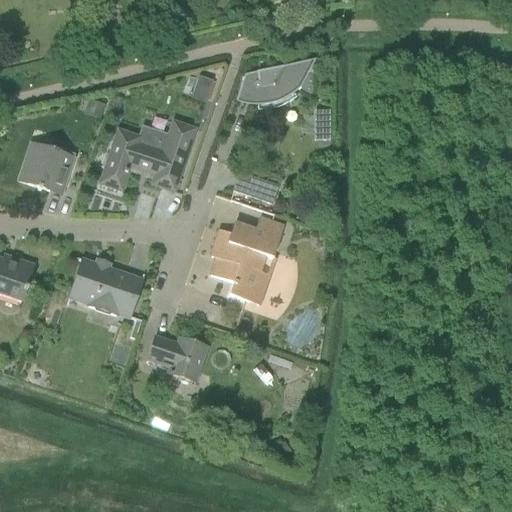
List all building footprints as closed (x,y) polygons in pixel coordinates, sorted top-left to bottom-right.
[(257,97),(257,108),(256,113),(260,113),(265,113),(269,112),(273,111),(277,110),(286,106),(295,100),(289,92),(292,90),(298,93),(308,74),(297,70),(244,78),(238,96),(251,104),(253,96),(257,97)] [(191,101),(204,106),(211,83),(198,78),(191,101)] [(87,102),(82,116),(98,122),(104,108),(87,102)] [(113,143),(98,187),(120,195),(127,175),(129,170),(153,178),(152,183),(150,187),(173,195),(194,132),(171,124),(167,138),(141,129),(136,146),(134,151),(127,148),(113,143)] [(39,194),(39,193),(40,192),(48,194),(51,186),(63,190),(74,157),(60,153),(59,156),(29,146),(16,184),(36,191),(36,193),(39,194)] [(232,193),(270,206),(276,190),(238,177),(232,193)] [(215,260),(215,262),(209,279),(232,286),(227,298),(247,305),(262,259),(271,262),(282,230),(258,222),(254,234),(233,227),(221,262),(215,260)] [(0,298),(20,305),(32,269),(13,262),(13,261),(3,258),(1,262),(0,262),(0,298)] [(67,301),(128,321),(143,276),(142,276),(139,283),(106,272),(108,267),(96,263),(94,268),(80,263),(67,301)] [(134,322),(128,341),(133,342),(139,324),(134,322)] [(165,377),(194,386),(206,351),(177,341),(175,347),(153,340),(145,364),(167,371),(165,377)]
